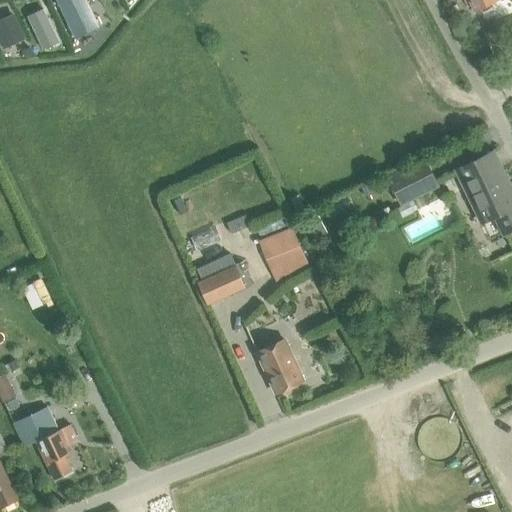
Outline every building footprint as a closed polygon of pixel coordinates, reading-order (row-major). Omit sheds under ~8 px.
[(67,25),(82,18),(73,0),(63,0),(57,3),(67,25)] [(470,0),(475,11),(497,0),(470,0)] [(42,48),(57,41),(42,9),(27,16),(42,48)] [(0,39),(3,47),(23,39),(13,15),(0,21),(0,39)] [(30,49),(22,53),(26,61),(34,57),(30,49)] [(498,215),(507,232),(511,229),(511,193),(491,152),(457,169),(483,222),(498,215)] [(425,161),(389,179),(399,200),(435,182),(425,161)] [(188,232),(215,220),(209,206),(181,218),(188,232)] [(306,223),(324,255),(334,249),(317,217),(306,223)] [(310,270),(299,243),(296,244),(291,229),(260,241),(266,257),(277,284),(310,270)] [(197,281),(207,303),(244,287),(234,265),(197,281)] [(40,310),(55,306),(44,272),(30,276),(40,310)] [(311,282),(299,289),(305,300),(317,293),(311,282)] [(59,310),(51,314),(56,322),(63,318),(59,310)] [(303,380),(284,339),(257,352),(275,393),(303,380)] [(16,361),(6,366),(9,373),(19,369),(16,361)] [(0,396),(3,402),(16,396),(5,373),(0,375),(0,396)] [(64,456),(72,453),(66,442),(76,437),(70,424),(57,429),(48,410),(16,424),(26,447),(36,443),(54,481),(71,473),(64,456)] [(0,509),(16,500),(0,465),(0,456),(8,453),(0,436),(0,509)]
